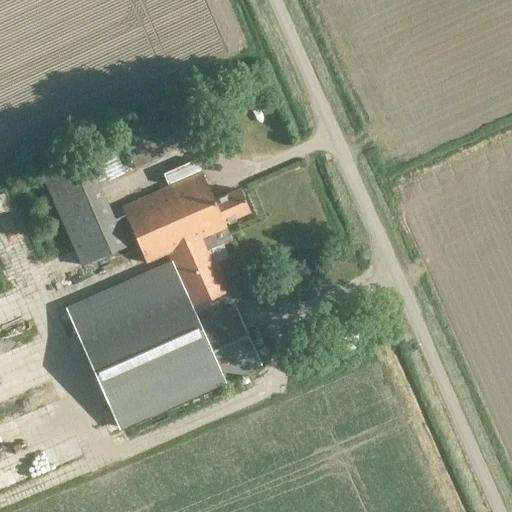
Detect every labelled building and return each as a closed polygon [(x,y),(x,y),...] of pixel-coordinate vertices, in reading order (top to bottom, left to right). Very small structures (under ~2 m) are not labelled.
[(197,132),(189,113),(152,129),(147,117),(117,130),(134,168),(163,155),(160,148),(197,132)] [(228,193),(213,200),(210,193),(201,172),(152,193),(110,211),(102,193),(98,184),(124,173),(112,145),(86,157),(42,176),(49,193),(81,264),(92,259),(136,240),(146,262),(167,253),(191,307),(228,291),(209,248),(231,239),(223,222),(249,211),(241,193),(239,188),(228,193)] [(197,322),(170,261),(64,307),(116,426),(151,411),(260,363),(235,306),(197,322)] [(78,267),(60,274),(64,285),(82,279),(78,267)] [(21,364),(6,371),(12,383),(27,376),(21,364)]
